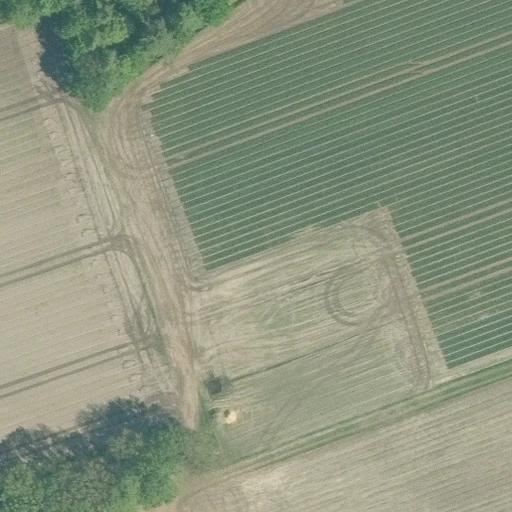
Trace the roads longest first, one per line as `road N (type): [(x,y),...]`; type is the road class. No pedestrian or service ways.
road 1 (track): [(56,0),(183,378),(183,474),(162,511)]
road 2 (track): [(173,495),(511,370)]
